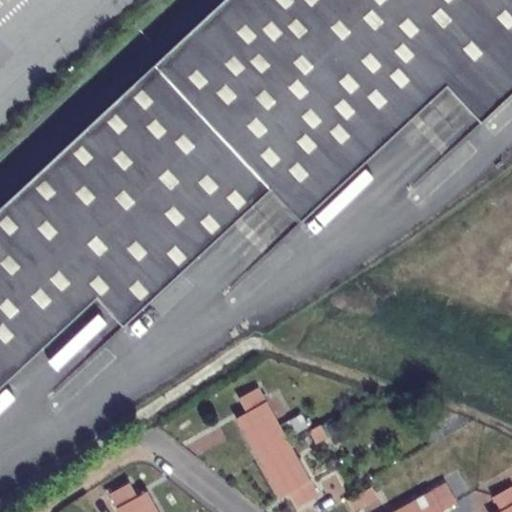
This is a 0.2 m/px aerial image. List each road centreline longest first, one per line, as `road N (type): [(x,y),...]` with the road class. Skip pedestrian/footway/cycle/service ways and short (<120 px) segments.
road 1 (unknown): [(0,476),(411,234),(511,152)]
road 2 (residential): [(235,511),(143,443),(48,511)]
